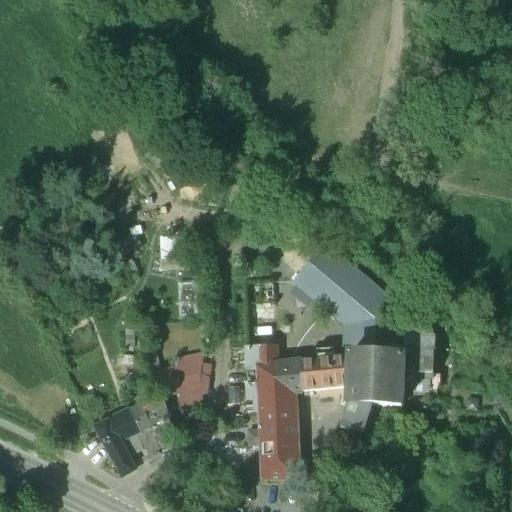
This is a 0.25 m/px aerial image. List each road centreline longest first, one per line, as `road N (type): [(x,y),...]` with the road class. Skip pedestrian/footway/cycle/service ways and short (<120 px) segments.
road 1 (track): [(399,0),(365,209),(155,209)]
road 2 (residential): [(115,511),(210,431),(220,393),(219,260)]
road 3 (tertiary): [(0,458),(110,511)]
